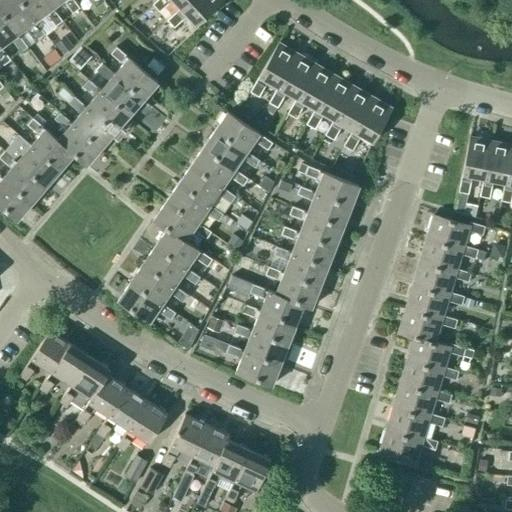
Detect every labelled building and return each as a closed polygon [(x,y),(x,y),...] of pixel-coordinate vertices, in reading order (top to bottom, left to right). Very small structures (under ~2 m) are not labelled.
[(45,33),(35,20),(34,21),(18,0),(0,0),(0,11),(17,34),(18,33),(28,25),(38,38),(45,33)] [(62,20),(53,7),(47,0),(18,0),(34,21),(35,20),(46,12),(55,25),(62,20)] [(80,7),(74,0),(47,0),(53,7),(61,0),(63,0),(73,12),(80,7)] [(173,0),(180,7),(187,0),(155,0),(152,4),(159,11),(170,0),(173,0)] [(187,0),(180,7),(167,20),(173,27),(187,14),(196,25),(223,0),(187,0)] [(28,46),(18,33),(17,34),(0,11),(0,44),(1,46),(11,38),(21,51),(28,46)] [(65,35),(54,43),(63,54),(73,46),(65,35)] [(277,87),(297,53),(278,43),(250,91),(258,96),(267,81),(277,87)] [(10,59),(1,46),(0,44),(0,59),(3,64),(10,59)] [(114,73),(143,98),(158,82),(116,46),(110,52),(123,63),(114,73)] [(54,49),(42,57),(49,66),(60,57),(54,49)] [(296,97),(315,64),(297,53),(277,87),(264,110),(271,115),(276,106),(277,107),(286,91),(296,97)] [(157,74),(164,66),(153,57),(146,65),(157,74)] [(143,98),(114,73),(102,62),(96,69),(109,79),(100,89),(129,114),(143,98)] [(315,108),(334,75),(315,64),(296,97),(287,113),(288,113),(295,118),(304,102),(315,108)] [(333,119),(353,86),(334,75),(315,108),(306,124),(314,128),(323,113),(333,119)] [(129,114),(100,89),(88,78),(82,85),(94,96),(86,105),(115,131),(129,114)] [(352,130),(371,97),(353,86),(333,119),(325,134),(333,139),(342,124),(352,130)] [(63,87),(57,94),(67,102),(68,101),(73,96),(63,87)] [(115,131),(86,105),(74,95),(73,96),(68,101),(80,112),(72,122),(101,147),(115,131)] [(371,97),(352,130),(343,145),(352,150),(361,135),(372,142),(392,108),(371,97)] [(101,147),(72,122),(59,111),(54,118),(66,129),(58,138),(74,153),(73,153),(86,164),(101,147)] [(215,128),(246,150),(254,140),(267,149),(272,141),(227,111),(215,128)] [(288,113),(282,123),(290,127),(295,118),(288,113)] [(74,153),(58,138),(33,117),(27,124),(39,134),(31,144),(60,169),(73,153),(74,153)] [(260,159),(246,150),(215,128),(203,146),(234,168),(241,157),(255,167),(260,159)] [(60,169),(31,144),(18,133),(13,140),(25,151),(17,160),(46,185),(60,169)] [(483,178),(490,140),(469,136),(458,191),(459,191),(467,193),(471,176),(483,178)] [(504,182),(511,145),(490,140),(483,178),(479,196),(489,198),(492,180),(504,182)] [(511,144),(511,145),(504,182),(500,200),(510,202),(511,191),(511,144)] [(248,177),(234,168),(203,146),(190,164),(222,186),(229,175),(243,184),(248,177)] [(46,185),(17,160),(4,150),(0,154),(0,157),(11,167),(3,177),(31,202),(46,185)] [(315,191),(351,205),(359,185),(300,162),(297,170),(320,179),(315,191)] [(235,195),(222,186),(190,164),(178,182),(209,204),(210,204),(217,193),(231,202),(235,195)] [(31,202),(3,177),(0,174),(0,204),(17,219),(31,202)] [(261,180),(258,185),(268,192),(273,181),(264,175),(261,180)] [(280,180),(277,188),(289,193),(292,185),(280,180)] [(223,213),(210,204),(209,204),(178,182),(166,200),(197,222),(197,221),(205,211),(218,220),(223,213)] [(300,185),(296,193),(312,199),(307,211),(343,225),(351,205),(315,191),(300,185)] [(457,201),(455,211),(463,214),(466,203),(467,193),(459,191),(457,201)] [(211,231),(197,221),(197,222),(166,200),(153,219),(166,228),(167,227),(185,239),(193,229),(206,238),(211,231)] [(343,225),(307,211),(307,212),(284,203),(282,210),(304,219),(304,220),(300,231),(335,245),(343,225)] [(241,214),(236,222),(246,229),(252,221),(241,214)] [(433,214),(426,238),(462,248),(464,244),(468,230),(482,234),(485,225),(470,221),(469,224),(433,214)] [(335,245),(300,231),(284,225),(281,233),(296,239),(292,251),(327,265),(335,245)] [(222,265),(185,239),(167,227),(166,228),(155,245),(186,267),(194,256),(207,265),(207,266),(217,273),(222,265)] [(233,234),(227,243),(236,250),(243,241),(233,234)] [(426,238),(419,261),(456,272),(457,268),(461,253),(475,257),(478,249),(464,244),(462,248),(426,238)] [(200,276),(186,267),(155,245),(142,263),(174,284),(181,274),(195,283),(200,276)] [(327,265),(292,251),(276,245),(273,253),(288,259),(284,271),(319,285),(327,265)] [(479,250),(476,258),(483,261),(486,252),(479,250)] [(239,255),(235,266),(249,272),(254,261),(239,255)] [(419,261),(412,284),(449,295),(450,291),(454,276),(468,280),(471,272),(457,268),(456,272),(419,261)] [(188,294),(174,284),(142,263),(130,280),(162,302),(169,292),(183,301),(188,294)] [(319,285),(284,271),(268,265),(265,273),(281,279),(276,292),(303,304),(311,307),(319,285)] [(175,311),(162,302),(130,280),(117,299),(149,321),(157,309),(170,319),(175,311)] [(276,292),(253,283),(249,291),(265,297),(260,309),(296,323),(303,304),(276,292)] [(412,284),(406,308),(442,318),(443,315),(447,300),(461,304),(464,295),(450,291),(449,295),(412,284)] [(464,297),(462,305),(472,308),(474,300),(464,297)] [(296,323),(260,309),(245,303),(241,311),(257,317),(252,329),(288,343),(296,323)] [(406,308),(398,332),(414,336),(414,335),(435,341),(440,323),(455,327),(457,319),(443,315),(442,318),(406,308)] [(211,315),(206,328),(219,333),(224,320),(211,315)] [(288,343),(252,329),(237,323),(234,331),(249,337),(244,349),(280,363),(288,343)] [(51,371),(69,343),(49,330),(19,375),(26,380),(38,363),(51,371)] [(204,334),(199,345),(212,350),(216,339),(204,334)] [(179,340),(177,342),(188,349),(192,342),(182,335),(179,340)] [(414,336),(407,359),(443,370),(444,366),(449,351),(463,355),(465,347),(451,342),(450,346),(435,341),(414,335),(414,336)] [(71,385),(89,356),(69,343),(51,371),(39,388),(46,393),(58,376),(71,384),(71,385)] [(280,363),(244,349),(229,343),(226,351),(241,357),(236,370),(271,385),(280,363)] [(463,355),(463,356),(471,359),(474,350),(465,347),(463,355)] [(106,374),(107,374),(110,370),(89,356),(71,385),(71,384),(59,402),(66,406),(70,401),(82,410),(91,397),(91,398),(106,374)] [(407,359),(400,382),(436,393),(437,389),(442,375),(456,379),(458,370),(444,366),(443,370),(407,359)] [(126,387),(107,374),(106,374),(91,398),(91,397),(82,410),(76,419),(83,424),(95,407),(108,415),(108,416),(126,387)] [(400,382),(393,406),(429,417),(430,413),(435,398),(449,402),(451,394),(437,389),(436,393),(400,382)] [(108,416),(108,415),(90,442),(97,447),(115,420),(128,429),(146,401),(126,387),(108,416)] [(490,387),(489,394),(501,395),(502,388),(490,387)] [(128,429),(116,446),(123,451),(135,433),(148,442),(167,414),(146,401),(128,429)] [(393,406),(386,429),(422,440),(423,436),(428,421),(442,425),(444,417),(430,413),(429,417),(393,406)] [(467,413),(464,421),(476,425),(479,416),(467,413)] [(193,455),(207,425),(185,414),(162,463),(170,467),(178,448),(192,454),(193,455)] [(226,439),(227,440),(229,435),(207,425),(193,455),(192,454),(183,473),(191,477),(194,471),(207,478),(214,465),(226,439)] [(471,439),(474,428),(462,425),(459,435),(471,439)] [(42,428),(36,438),(43,443),(49,432),(42,428)] [(386,429),(379,453),(415,464),(421,445),(435,449),(437,440),(423,436),(422,440),(386,429)] [(214,465),(208,478),(196,502),(204,506),(214,483),(228,490),(229,490),(248,450),(227,440),(226,439),(214,465)] [(270,460),(248,450),(229,490),(228,490),(225,498),(232,502),(241,483),(256,490),(270,460)] [(135,482),(147,461),(135,454),(123,476),(135,482)] [(478,459),(477,470),(486,471),(487,460),(478,459)] [(152,492),(162,474),(149,467),(138,485),(152,492)] [(183,473),(178,485),(182,487),(187,489),(192,477),(191,477),(183,473)] [(223,502),(218,511),(234,511),(236,508),(223,502)]
